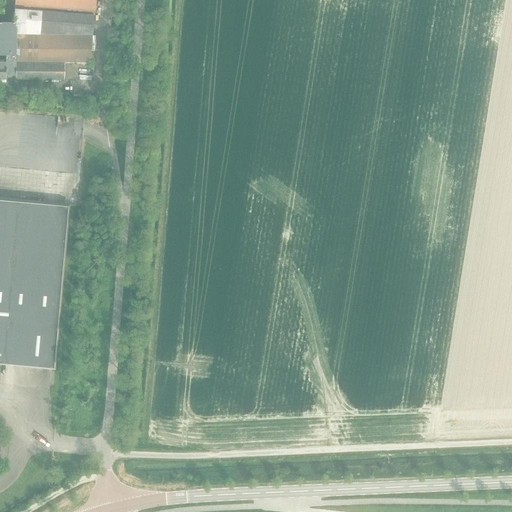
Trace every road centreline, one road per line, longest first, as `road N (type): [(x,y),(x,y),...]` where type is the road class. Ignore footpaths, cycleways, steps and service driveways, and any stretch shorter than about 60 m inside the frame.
road 1 (unclassified): [(105,452),(139,0)]
road 2 (unclassified): [(105,452),(207,456),(511,444)]
road 3 (secondary): [(511,480),(186,496),(113,507)]
